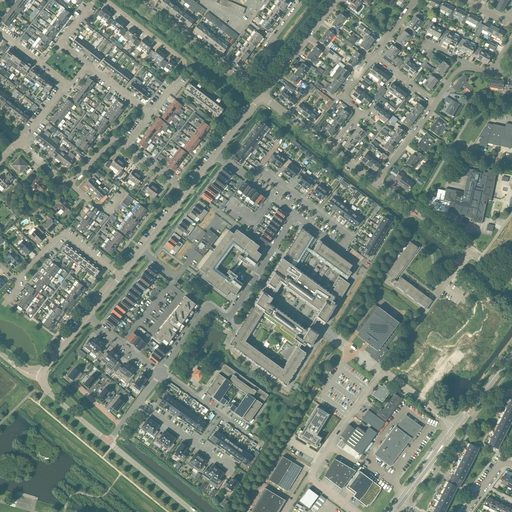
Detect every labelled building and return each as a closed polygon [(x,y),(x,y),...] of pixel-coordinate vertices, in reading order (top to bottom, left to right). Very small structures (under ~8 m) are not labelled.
[(24,0),(18,0),(17,1),(26,8),(27,9),(30,4),(24,0)] [(165,9),(170,3),(166,0),(163,0),(160,5),(165,9)] [(359,7),(361,4),(356,0),(351,0),(349,2),(354,6),(352,8),(358,13),(361,9),(359,7)] [(441,4),(442,4),(440,3),(440,2),(436,0),(428,0),(427,4),(436,9),(436,10),(439,11),(440,9),(439,9),(442,5),(441,4)] [(23,12),(26,8),(17,1),(14,5),(21,11),(23,12)] [(283,11),(286,6),(279,1),(276,6),(283,11)] [(455,10),(453,9),(454,8),(443,2),(442,4),(441,4),(442,5),(439,9),(440,9),(450,14),(447,18),(450,20),(453,15),(455,10)] [(170,13),(175,6),(170,3),(165,9),(170,13)] [(499,4),(497,8),(503,12),(505,7),(499,4)] [(19,13),(21,11),(14,5),(11,9),(21,17),(22,15),(19,13)] [(61,14),(68,19),(71,15),(64,9),(65,9),(61,6),(60,7),(60,8),(58,11),(61,14)] [(174,17),(180,10),(175,6),(170,13),(174,17)] [(279,16),(283,11),(276,6),(272,11),(279,16)] [(102,19),(107,12),(103,8),(101,11),(98,9),(90,20),(93,22),(97,17),(97,16),(98,15),(102,19)] [(468,16),(466,15),(466,13),(456,8),(455,10),(453,15),(463,20),(461,24),(464,25),(466,21),(468,16)] [(19,19),(21,17),(11,9),(8,14),(15,19),(17,17),(19,19)] [(43,10),(41,12),(42,13),(43,14),(46,16),(47,17),(48,18),(50,16),(45,11),(43,10)] [(179,21),(185,14),(180,10),(174,17),(179,21)] [(275,21),(279,16),(272,11),(268,16),(275,21)] [(108,25),(112,20),(110,18),(112,15),(107,12),(102,19),(106,22),(105,23),(108,25)] [(13,22),(15,19),(8,14),(4,18),(14,26),(15,24),(13,22)] [(65,23),(68,19),(61,14),(57,18),(65,23)] [(184,25),(190,18),(185,14),(179,21),(184,25)] [(336,20),(342,25),(346,19),(348,21),(350,19),(345,14),(343,16),(340,14),(336,20)] [(466,21),(476,26),(475,27),(478,28),(482,21),(479,20),(480,19),(470,14),(468,16),(466,21)] [(413,19),(411,22),(418,27),(420,29),(424,24),(423,24),(425,21),(424,20),(417,15),(415,17),(414,17),(413,17),(413,18),(413,19)] [(271,26),(275,21),(268,16),(264,21),(265,21),(271,26)] [(14,26),(4,18),(1,22),(8,28),(7,28),(10,31),(13,27),(15,29),(16,29),(17,28),(14,26)] [(61,28),(65,23),(57,18),(54,22),(61,28)] [(115,29),(121,22),(116,18),(114,22),(112,20),(108,25),(110,27),(111,26),(115,29)] [(190,18),(184,25),(189,28),(195,22),(190,18)] [(338,30),(342,25),(336,20),(332,25),(334,28),(333,30),(338,34),(340,32),(338,30)] [(267,31),(271,26),(265,21),(264,21),(261,25),(259,24),(257,27),(263,31),(265,29),(267,31)] [(58,32),(61,28),(54,22),(51,27),(58,32)] [(121,35),(125,30),(123,29),(125,25),(121,22),(115,29),(120,32),(119,33),(121,35)] [(407,26),(409,28),(408,31),(414,36),(416,33),(415,32),(418,27),(411,22),(409,24),(408,24),(407,25),(407,26)] [(433,36),(437,28),(438,26),(433,23),(430,22),(426,29),(429,30),(427,33),(433,36)] [(491,35),(495,27),(486,22),(484,26),(481,24),(477,30),(478,31),(474,37),(478,39),(482,30),(491,35)] [(51,27),(48,24),(45,29),(48,31),(47,31),(55,36),(58,32),(51,27)] [(198,35),(203,28),(198,24),(193,31),(198,35)] [(360,25),(358,27),(363,32),(366,34),(368,36),(369,35),(370,33),(370,32),(366,29),(365,29),(361,26),(360,25)] [(495,27),(491,35),(500,39),(504,32),(495,27)] [(203,39),(208,32),(203,28),(198,35),(203,39)] [(442,38),(446,30),(443,29),(442,30),(437,28),(433,36),(438,39),(440,36),(442,38)] [(125,30),(121,35),(124,37),(123,38),(128,41),(129,39),(134,32),(130,29),(127,32),(125,30)] [(449,44),(453,36),(450,35),(450,33),(450,32),(449,32),(446,30),(442,38),(445,39),(444,42),(449,44)] [(51,41),(55,36),(47,31),(44,35),(51,41)] [(323,36),(330,41),(334,35),(328,31),(323,36)] [(403,31),(400,36),(407,42),(409,39),(410,37),(411,38),(412,38),(413,38),(414,36),(408,31),(406,33),(403,31)] [(135,46),(139,41),(136,39),(139,36),(134,32),(129,39),(133,43),(132,44),(135,46)] [(208,42),(213,36),(208,32),(203,39),(208,42)] [(252,37),(259,43),(263,38),(256,32),(252,37)] [(347,41),(337,33),(335,36),(345,44),(347,41)] [(366,34),(362,39),(364,41),(370,46),(375,40),(369,35),(368,36),(366,34)] [(48,45),(51,41),(44,35),(41,40),(48,45)] [(347,41),(353,45),(357,40),(351,35),(347,41)] [(213,46),(218,39),(213,36),(208,42),(213,46)] [(330,41),(323,36),(319,42),(325,46),(326,46),(328,48),(332,42),(330,41)] [(403,46),(407,42),(400,36),(396,41),(398,43),(396,45),(403,50),(405,48),(403,46)] [(458,46),(462,39),(459,37),(457,36),(457,38),(453,36),(449,44),(454,47),(456,45),(458,46)] [(77,37),(72,44),(76,47),(76,48),(82,40),(81,40),(77,37)] [(218,50),(223,43),(224,41),(220,37),(218,39),(213,46),(218,50)] [(255,48),(259,43),(252,37),(248,42),(255,48)] [(142,50),(148,43),(143,39),(141,42),(139,41),(135,46),(137,47),(138,47),(142,50)] [(465,53),(469,45),(464,42),(465,40),(462,39),(458,46),(461,48),(460,50),(465,53)] [(45,49),(48,45),(41,40),(38,44),(45,49)] [(82,40),(76,48),(80,51),(86,44),(82,40)] [(364,41),(360,46),(366,51),(370,46),(364,41)] [(251,52),(255,48),(248,42),(244,47),(251,52)] [(475,55),(478,47),(480,45),(479,44),(477,47),(476,46),(476,45),(471,42),(470,43),(469,45),(465,53),(471,56),(472,53),(475,55)] [(148,56),(152,51),(150,49),(152,46),(148,43),(142,50),(147,53),(146,54),(148,56)] [(223,43),(218,50),(223,54),(228,47),(223,43)] [(41,54),(45,49),(38,44),(34,48),(41,54)] [(86,53),(90,47),(86,44),(80,51),(85,54),(86,53)] [(392,46),(388,51),(396,56),(399,52),(401,53),(403,50),(396,45),(395,47),(394,48),(392,46)] [(89,57),(94,50),(90,47),(86,53),(85,54),(89,57)] [(248,57),(251,52),(244,47),(241,52),(248,57)] [(311,53),(317,58),(322,52),(315,47),(311,53)] [(481,62),(485,54),(487,51),(481,49),(478,47),(475,55),(477,56),(476,59),(481,62)] [(4,57),(2,59),(4,60),(7,62),(9,60),(13,55),(14,52),(10,49),(5,56),(4,57)] [(156,60),(161,53),(157,49),(154,53),(152,51),(148,56),(151,58),(151,57),(156,60)] [(93,61),(99,53),(94,50),(89,57),(93,61)] [(392,61),(396,56),(388,51),(385,56),(392,61)] [(7,62),(7,63),(11,66),(13,63),(19,56),(14,52),(13,55),(9,60),(7,62)] [(244,62),(248,57),(241,52),(237,57),(244,62)] [(351,58),(358,62),(362,57),(356,52),(351,58)] [(99,53),(93,61),(98,64),(103,57),(99,53)] [(156,60),(154,62),(159,65),(161,67),(162,66),(166,61),(163,60),(166,56),(161,53),(156,60)] [(313,63),(317,58),(311,53),(307,58),(313,63)] [(485,54),(481,62),(487,65),(491,57),(485,54)] [(13,63),(11,66),(15,69),(18,66),(23,59),(19,56),(13,63)] [(106,57),(101,64),(105,68),(111,61),(106,57)] [(233,62),(231,65),(234,67),(234,66),(236,64),(240,67),(244,62),(237,57),(233,62)] [(353,68),(358,62),(351,58),(347,63),(353,68)] [(18,66),(15,69),(20,72),(27,62),(23,59),(18,66)] [(407,72),(414,63),(410,59),(403,68),(403,69),(405,71),(406,71),(407,72)] [(166,61),(162,66),(164,68),(165,67),(169,71),(175,63),(170,60),(168,63),(166,61)] [(111,61),(105,68),(109,71),(114,64),(111,61)] [(438,66),(445,72),(445,71),(449,66),(442,61),(438,66)] [(27,62),(20,72),(20,73),(24,76),(26,73),(32,66),(27,62)] [(414,63),(407,72),(410,74),(411,76),(412,75),(412,76),(419,67),(417,65),(415,62),(414,63)] [(114,64),(109,71),(113,74),(119,67),(114,64)] [(298,69),(304,74),(309,68),(302,64),(298,69)] [(339,66),(335,72),(336,72),(339,74),(345,79),(349,73),(343,69),(343,68),(340,66),(339,66)] [(374,66),(369,73),(374,77),(379,70),(374,66)] [(433,69),(431,72),(434,74),(437,77),(439,74),(441,76),(445,72),(438,66),(435,70),(434,70),(433,69)] [(119,67),(113,74),(118,78),(123,70),(119,67)] [(30,82),(37,72),(32,69),(27,76),(25,78),(30,82)] [(300,80),(304,74),(298,69),(294,75),(300,80)] [(123,70),(118,78),(122,81),(128,74),(123,70)] [(374,77),(372,78),(377,82),(379,80),(381,78),(384,74),(379,70),(374,77)] [(36,83),(41,76),(37,72),(30,82),(34,85),(36,83)] [(345,79),(339,74),(336,72),(332,77),(334,80),(341,84),(345,79)] [(427,80),(434,86),(438,81),(435,79),(437,77),(434,74),(431,72),(428,74),(430,76),(427,80)] [(128,74),(122,81),(127,84),(132,77),(128,74)] [(377,82),(376,83),(377,84),(379,85),(381,82),(384,84),(389,77),(384,74),(381,78),(379,80),(377,82)] [(474,88),(466,81),(468,78),(464,74),(452,88),(458,93),(461,90),(460,89),(463,86),(470,92),(474,88)] [(296,85),(300,80),(294,75),(290,80),(296,85)] [(40,86),(45,79),(41,76),(36,83),(40,86)] [(85,83),(93,88),(96,84),(89,78),(85,83)] [(133,92),(140,82),(136,78),(128,88),(133,92)] [(44,89),(49,82),(45,79),(40,86),(44,89)] [(330,85),(336,90),(337,90),(341,84),(334,80),(330,85)] [(427,80),(423,85),(430,91),(434,86),(427,80)] [(491,80),(490,87),(503,89),(503,92),(503,94),(506,95),(506,92),(507,85),(504,84),(504,82),(491,80)] [(49,82),(44,89),(49,92),(54,85),(49,82)] [(137,95),(142,88),(140,86),(142,83),(140,82),(133,92),(137,95)] [(190,82),(184,90),(187,93),(193,85),(190,82)] [(82,87),(89,93),(90,92),(93,88),(85,83),(82,87)] [(287,83),(285,87),(289,91),(292,93),(295,89),(292,87),(287,83)] [(328,83),(324,89),(326,90),(332,95),(336,90),(330,85),(328,83)] [(392,83),(387,90),(392,94),(397,87),(392,83)] [(193,85),(187,93),(190,95),(196,87),(193,85)] [(357,99),(362,92),(357,88),(355,86),(354,88),(356,90),(352,95),(357,99)] [(79,91),(86,97),(89,93),(82,87),(79,91)] [(141,98),(149,88),(147,87),(145,90),(142,88),(137,95),(141,98)] [(196,87),(190,95),(193,97),(199,89),(196,87)] [(397,87),(392,94),(397,98),(402,91),(397,87)] [(149,88),(141,98),(146,102),(151,95),(152,96),(154,92),(149,88)] [(199,89),(193,97),(196,99),(202,91),(199,89)] [(76,95),(76,96),(78,97),(83,101),(86,97),(79,91),(79,92),(76,95)] [(198,101),(204,93),(202,91),(196,99),(198,101)] [(402,91),(397,98),(402,102),(407,95),(402,91)] [(285,103),(290,96),(286,94),(284,92),(279,98),(285,103)] [(358,97),(357,99),(362,103),(366,96),(367,96),(362,92),(358,97)] [(201,103),(207,95),(204,93),(198,101),(201,103)] [(4,94),(0,98),(0,101),(3,104),(8,97),(4,94)] [(204,106),(210,98),(207,95),(201,103),(204,106)] [(76,96),(72,100),(75,102),(79,106),(83,101),(78,97),(76,96)] [(290,96),(285,103),(291,107),(296,101),(290,96)] [(325,96),(323,98),(327,102),(325,105),(328,107),(333,102),(332,101),(330,99),(325,96)] [(366,96),(362,103),(367,106),(372,100),(372,99),(370,97),(369,98),(367,96),(366,96)] [(7,110),(14,102),(10,98),(3,107),(7,110)] [(207,108),(213,100),(210,98),(204,106),(207,108)] [(445,100),(444,101),(449,104),(444,112),(445,112),(455,118),(462,107),(449,99),(446,98),(445,100)] [(63,104),(71,109),(74,110),(76,107),(74,106),(74,105),(67,99),(63,104)] [(14,102),(7,110),(12,114),(18,105),(16,103),(17,101),(15,100),(14,102)] [(171,104),(171,105),(178,111),(182,113),(183,113),(184,112),(180,109),(182,106),(175,100),(171,104)] [(210,110),(216,102),(213,100),(207,108),(210,110)] [(119,101),(115,106),(122,111),(125,107),(119,101)] [(212,112),(219,104),(216,102),(210,110),(212,112)] [(417,103),(413,108),(420,113),(424,108),(423,108),(422,107),(423,105),(419,102),(417,103)] [(67,114),(71,109),(63,104),(60,108),(67,114)] [(122,111),(115,106),(113,104),(109,108),(119,116),(122,111)] [(219,104),(212,112),(216,115),(222,106),(221,106),(219,104)] [(301,114),(306,108),(301,104),(296,110),(301,114)] [(16,117),(23,108),(18,105),(12,114),(16,117)] [(171,105),(168,109),(172,112),(176,115),(177,112),(181,115),(182,113),(178,111),(171,105)] [(375,105),(370,112),(375,116),(380,109),(375,105)] [(222,106),(216,115),(218,117),(225,109),(222,106)] [(20,120),(27,111),(23,108),(16,117),(20,120)] [(60,108),(57,112),(64,118),(64,117),(66,119),(69,116),(67,114),(60,108)] [(106,112),(106,113),(108,115),(115,120),(116,120),(119,116),(109,108),(106,112)] [(307,118),(312,112),(306,108),(301,114),(307,118)] [(338,115),(345,120),(349,114),(346,112),(344,111),(341,108),(336,114),(339,115),(338,115)] [(416,118),(420,113),(413,108),(410,113),(416,118)] [(165,113),(165,114),(172,119),(176,122),(177,120),(173,117),(174,117),(176,115),(172,112),(168,109),(165,113)] [(380,109),(375,116),(380,120),(385,113),(380,109)] [(312,112),(307,118),(312,123),(317,117),(317,116),(318,115),(319,114),(317,112),(314,110),(313,111),(312,111),(312,112)] [(27,111),(20,120),(25,124),(31,115),(27,111)] [(77,121),(78,122),(80,120),(86,112),(84,111),(82,114),(77,121)] [(63,120),(64,118),(57,112),(54,117),(61,122),(63,124),(65,122),(63,120)] [(103,117),(105,119),(110,123),(112,124),(115,120),(108,115),(106,113),(103,117)] [(385,113),(380,120),(385,123),(390,117),(385,113)] [(412,123),(416,118),(410,113),(406,118),(412,123)] [(165,114),(161,118),(169,124),(171,121),(175,123),(176,122),(172,119),(165,114)] [(332,119),(334,121),(340,126),(345,120),(338,115),(336,118),(334,116),(332,119)] [(54,117),(50,121),(57,127),(58,126),(59,126),(60,127),(63,125),(60,123),(61,122),(54,117)] [(100,121),(100,122),(107,127),(110,123),(105,119),(103,117),(100,121)] [(436,120),(429,129),(438,136),(442,130),(444,131),(446,128),(444,126),(442,125),(445,121),(440,117),(437,121),(436,120)] [(158,125),(166,131),(167,129),(165,127),(167,124),(158,118),(155,122),(158,125)] [(409,128),(412,123),(406,118),(402,123),(409,128)] [(336,131),(340,126),(334,121),(330,126),(336,131)] [(97,126),(104,131),(107,127),(100,122),(97,126)] [(165,132),(166,131),(158,125),(155,122),(152,126),(159,132),(160,133),(162,130),(165,132)] [(196,123),(207,132),(210,128),(203,122),(201,124),(197,122),(196,123)] [(267,125),(266,126),(261,122),(258,126),(265,132),(267,134),(270,129),(268,128),(269,127),(267,125)] [(204,136),(207,132),(196,123),(194,125),(198,128),(196,131),(204,136)] [(485,128),(479,137),(481,138),(479,146),(487,147),(487,143),(511,148),(511,124),(506,123),(505,127),(494,124),(494,125),(487,124),(486,128),(485,128)] [(93,130),(98,134),(100,135),(104,131),(97,126),(93,130)] [(148,131),(159,139),(161,140),(162,139),(161,138),(157,135),(159,132),(152,126),(148,131)] [(258,126),(255,130),(262,136),(265,132),(258,126)] [(332,136),(336,131),(330,126),(326,132),(324,135),(327,138),(330,135),(332,136)] [(358,127),(354,132),(358,135),(361,137),(362,138),(363,139),(366,136),(367,136),(368,134),(370,132),(362,126),(360,129),(358,127)] [(93,130),(92,128),(88,133),(95,138),(98,134),(93,130)] [(395,133),(401,138),(405,133),(399,128),(395,133)] [(204,136),(196,131),(194,133),(190,130),(189,132),(200,141),(204,136)] [(260,139),(262,136),(255,130),(251,134),(259,140),(260,139)] [(41,132),(36,140),(40,143),(46,136),(48,132),(46,131),(43,134),(41,132)] [(86,131),(82,135),(92,143),(95,138),(88,133),(86,131)] [(148,131),(145,135),(148,138),(152,141),(155,142),(157,140),(158,141),(159,139),(148,131)] [(46,136),(40,143),(44,147),(48,142),(50,139),(48,138),(51,134),(49,133),(48,132),(46,136)] [(197,145),(200,141),(189,132),(188,134),(191,137),(190,139),(197,145)] [(354,132),(351,137),(352,138),(357,142),(358,143),(360,140),(361,141),(363,139),(362,138),(361,137),(358,135),(354,132)] [(395,133),(391,138),(397,143),(401,138),(395,133)] [(256,144),(259,140),(251,134),(248,138),(256,144)] [(424,136),(417,146),(425,153),(430,146),(431,147),(433,144),(432,143),(430,141),(432,138),(427,134),(425,137),(424,136)] [(82,135),(79,139),(79,140),(81,141),(82,141),(89,147),(92,143),(82,135)] [(150,143),(152,141),(148,138),(145,135),(142,139),(145,142),(153,148),(154,146),(150,143)] [(48,142),(44,147),(49,150),(57,139),(55,137),(52,141),(50,139),(48,142)] [(182,137),(180,139),(183,141),(194,149),(197,145),(190,139),(188,142),(182,137)] [(353,147),(357,142),(351,137),(347,142),(353,147)] [(248,138),(245,142),(255,150),(256,151),(259,147),(256,144),(248,138)] [(394,148),(397,143),(391,138),(387,143),(394,148)] [(57,139),(49,150),(53,153),(57,148),(58,146),(59,146),(57,144),(59,141),(57,139)] [(152,150),(153,148),(145,142),(142,139),(138,144),(146,150),(148,147),(152,150)] [(89,147),(82,141),(81,141),(79,140),(75,144),(78,147),(79,146),(85,151),(89,147)] [(190,154),(194,149),(183,141),(181,142),(183,144),(181,146),(190,154)] [(252,154),(255,150),(245,142),(242,147),(252,154)] [(349,152),(353,147),(347,142),(343,147),(349,152)] [(390,153),(394,148),(387,143),(383,148),(390,153)] [(53,153),(51,155),(55,158),(61,151),(64,148),(62,146),(59,149),(57,148),(53,153)] [(252,154),(242,147),(239,151),(247,156),(250,152),(252,154)] [(61,151),(55,158),(60,162),(66,154),(64,153),(67,150),(64,148),(61,151)] [(173,150),(184,158),(187,154),(180,148),(178,151),(174,148),(173,150)] [(180,163),(184,158),(173,150),(171,151),(174,153),(172,156),(173,157),(180,163)] [(273,159),(270,163),(274,166),(283,155),(276,150),(271,157),(273,159)] [(239,151),(236,154),(244,160),(247,156),(239,151)] [(64,165),(73,154),(70,152),(67,156),(66,154),(60,162),(64,165)] [(366,154),(361,161),(366,164),(371,158),(372,156),(368,152),(366,154)] [(424,157),(417,152),(414,156),(412,155),(406,163),(414,169),(415,168),(417,169),(419,165),(418,164),(420,162),(421,162),(424,157)] [(73,154),(64,165),(69,169),(74,161),(72,160),(75,156),(73,154)] [(236,155),(233,159),(238,163),(238,164),(240,165),(242,166),(246,162),(244,160),(236,154),(236,155)] [(283,155),(274,166),(279,169),(282,165),(284,167),(289,160),(283,155)] [(180,163),(173,157),(171,159),(167,156),(166,158),(177,167),(180,163)] [(20,174),(28,166),(19,157),(11,166),(20,174)] [(115,169),(121,161),(116,158),(112,163),(109,161),(105,166),(108,169),(111,166),(115,169)] [(174,171),(177,167),(166,158),(165,160),(168,163),(166,166),(174,171)] [(371,158),(366,164),(368,166),(371,168),(376,162),(371,158)] [(286,169),(283,173),(287,176),(296,165),(289,160),(284,167),(286,169)] [(113,172),(116,175),(116,174),(118,171),(120,173),(118,176),(120,178),(124,173),(122,171),(126,165),(121,161),(121,162),(115,169),(113,172)] [(321,162),(318,166),(324,170),(327,167),(321,162)] [(376,162),(371,168),(376,172),(381,166),(376,162)] [(296,165),(287,176),(291,180),(295,175),(297,177),(302,170),(296,165)] [(228,179),(232,174),(224,167),(220,172),(228,179)] [(431,203),(431,205),(435,206),(434,211),(435,211),(442,212),(447,213),(447,214),(447,213),(470,218),(470,219),(471,219),(471,218),(473,219),(472,222),(481,224),(481,223),(482,218),(483,218),(483,217),(482,217),(486,202),(485,201),(486,199),(491,200),(491,199),(492,193),(492,192),(493,186),(494,186),(494,185),(495,179),(496,172),(497,172),(494,171),(488,170),(487,173),(465,168),(463,176),(467,177),(465,187),(463,193),(461,193),(461,192),(461,193),(446,189),(445,189),(445,191),(443,191),(438,190),(436,198),(433,197),(432,200),(431,203)] [(132,182),(138,174),(133,171),(129,176),(127,175),(122,181),(125,182),(127,183),(129,180),(132,182)] [(301,186),(310,176),(303,171),(298,178),(300,179),(297,183),(301,186)] [(29,180),(35,174),(32,172),(26,178),(29,180)] [(225,183),(228,179),(220,172),(216,177),(226,184),(225,183)] [(408,191),(413,184),(404,177),(405,175),(400,172),(395,178),(400,181),(398,184),(408,191)] [(14,179),(9,174),(7,177),(6,179),(2,175),(0,177),(0,184),(5,189),(10,184),(10,183),(14,179)] [(138,174),(132,182),(135,184),(133,187),(137,191),(141,186),(139,184),(143,178),(138,174)] [(48,190),(42,184),(44,182),(38,176),(30,184),(36,190),(37,189),(43,195),(48,190)] [(89,181),(84,185),(88,189),(95,182),(92,178),(91,178),(89,176),(87,179),(89,181)] [(310,176),(301,186),(302,187),(302,188),(305,190),(309,186),(311,188),(315,183),(316,181),(310,176)] [(222,189),(226,184),(216,177),(216,178),(217,178),(214,182),(222,189)] [(92,193),(99,185),(95,182),(88,189),(92,193)] [(219,194),(222,189),(214,182),(210,187),(209,186),(219,194)] [(242,194),(248,186),(244,183),(238,190),(242,193),(242,194)] [(314,190),(311,194),(315,197),(316,197),(322,189),(324,186),(320,183),(318,185),(316,184),(312,189),(314,190)] [(143,188),(140,193),(142,194),(144,196),(146,193),(149,195),(155,187),(150,184),(147,188),(145,190),(143,188)] [(96,197),(103,189),(99,185),(92,193),(96,197)] [(218,194),(219,194),(209,186),(205,191),(214,198),(217,193),(218,194)] [(248,187),(248,186),(242,194),(246,197),(252,189),(251,189),(248,187)] [(322,189),(316,197),(320,201),(322,198),(323,197),(325,199),(329,194),(331,191),(324,186),(322,189)] [(155,187),(149,195),(154,199),(152,202),(154,204),(158,199),(155,197),(160,191),(155,187)] [(103,189),(96,197),(100,201),(107,193),(108,191),(105,188),(103,189)] [(250,200),(256,192),(252,189),(246,197),(247,197),(250,199),(250,200)] [(210,203),(214,198),(205,191),(201,196),(202,197),(205,199),(206,200),(210,203)] [(256,193),(256,192),(250,200),(254,203),(260,195),(260,196),(256,193)] [(259,206),(265,198),(260,195),(254,203),(254,204),(255,203),(259,206)] [(331,200),(327,206),(331,209),(336,201),(337,201),(338,199),(334,196),(332,198),(330,200),(331,200)] [(63,218),(70,211),(67,208),(69,207),(66,204),(62,199),(56,204),(57,205),(53,208),(61,215),(63,218)] [(336,201),(331,209),(335,212),(341,204),(342,202),(338,199),(337,201),(336,201)] [(203,209),(205,206),(199,201),(193,208),(204,217),(207,212),(203,209)] [(341,204),(335,212),(339,215),(345,207),(346,205),(342,202),(341,204)] [(139,205),(136,209),(145,216),(146,214),(145,213),(147,211),(139,205)] [(345,207),(339,215),(343,218),(349,210),(350,208),(346,205),(345,207)] [(89,210),(97,217),(101,212),(92,206),(89,210)] [(201,221),(204,217),(193,208),(188,216),(194,221),(197,218),(201,221)] [(349,210),(343,218),(347,221),(353,213),(354,211),(350,208),(349,210)] [(143,218),(145,216),(136,209),(133,214),(140,219),(141,217),(143,218)] [(283,219),(286,215),(278,209),(275,213),(283,219)] [(94,221),(97,217),(89,210),(86,215),(94,221)] [(353,213),(347,221),(351,224),(357,217),(357,216),(358,214),(354,211),(353,213)] [(280,223),(283,219),(275,213),(272,217),(281,224),(281,223),(280,223)] [(49,233),(57,225),(53,221),(55,219),(50,214),(48,217),(50,219),(43,227),(49,233)] [(133,214),(129,218),(138,225),(140,223),(138,222),(140,219),(133,214)] [(357,217),(351,224),(355,227),(359,222),(360,223),(361,220),(363,218),(358,214),(357,216),(357,217)] [(91,225),(94,221),(86,215),(82,219),(91,225)] [(190,224),(192,221),(186,216),(180,224),(191,232),(194,228),(190,224)] [(384,217),(381,216),(379,221),(381,222),(389,227),(392,222),(386,219),(387,218),(384,217)] [(278,227),(281,224),(272,217),(273,218),(270,222),(278,228),(278,227)] [(136,227),(138,225),(129,218),(126,222),(129,225),(134,228),(135,226),(136,227)] [(87,230),(91,225),(82,219),(79,223),(87,230)] [(132,230),(134,228),(129,225),(126,222),(123,227),(131,234),(133,231),(132,230)] [(275,232),(278,228),(270,222),(269,222),(270,222),(267,226),(275,232)] [(381,222),(378,226),(386,231),(389,227),(381,222)] [(84,234),(87,230),(79,223),(76,227),(84,234)] [(187,236),(191,232),(180,224),(174,231),(181,236),(183,233),(187,236)] [(38,244),(44,238),(41,235),(45,232),(39,226),(36,228),(37,229),(30,236),(38,244)] [(272,236),(275,232),(267,226),(267,227),(264,230),(273,237),(272,236)] [(384,236),(386,231),(378,226),(376,231),(384,236)] [(130,235),(131,234),(123,227),(120,231),(127,237),(129,235),(130,235)] [(312,323),(314,325),(317,319),(320,321),(324,325),(337,305),(336,305),(338,301),(339,301),(349,284),(346,282),(338,276),(328,293),(297,270),(316,240),(311,236),(312,235),(301,228),(285,254),(287,255),(284,260),(282,259),(266,285),(271,288),(271,289),(274,291),(272,294),(273,295),(275,292),(276,293),(281,284),(319,312),(315,318),(312,323)] [(209,249),(213,252),(215,250),(211,247),(218,237),(211,232),(209,230),(201,240),(193,250),(195,252),(203,257),(209,249)] [(259,247),(237,230),(236,230),(233,234),(228,231),(199,270),(204,273),(201,278),(226,296),(229,292),(235,296),(242,285),(235,279),(237,277),(231,273),(229,270),(226,273),(231,277),(234,279),(230,284),(212,270),(218,262),(220,264),(229,252),(227,250),(232,243),(248,255),(245,259),(239,256),(237,258),(240,261),(246,265),(248,262),(254,267),(261,255),(256,251),(259,247)] [(270,241),(273,237),(264,230),(264,231),(265,231),(262,235),(270,241)] [(113,236),(121,242),(123,240),(122,239),(124,237),(116,231),(113,236)] [(381,240),(384,236),(376,231),(373,235),(381,240)] [(178,241),(181,238),(174,233),(169,241),(179,249),(183,245),(178,241)] [(267,245),(270,241),(262,235),(261,235),(262,235),(259,239),(267,245)] [(373,235),(370,239),(378,244),(381,240),(373,235)] [(120,244),(121,242),(113,236),(110,240),(117,246),(118,243),(120,244)] [(27,255),(33,249),(28,244),(30,242),(25,237),(23,240),(24,241),(19,246),(27,255)] [(376,249),(378,244),(370,239),(368,238),(365,243),(368,244),(376,249)] [(115,248),(117,246),(110,240),(106,244),(115,251),(116,249),(115,248)] [(176,253),(179,249),(169,241),(163,248),(169,253),(172,250),(176,253)] [(319,256),(326,246),(321,242),(319,241),(312,251),(319,256)] [(408,244),(406,247),(415,254),(419,249),(411,243),(409,245),(408,244)] [(63,253),(69,245),(66,244),(65,245),(60,251),(63,253)] [(113,253),(115,251),(106,244),(103,249),(110,254),(112,252),(113,253)] [(365,248),(373,253),(376,249),(368,244),(365,248)] [(69,245),(63,253),(65,255),(66,255),(71,247),(69,245)] [(326,261),(332,250),(326,246),(319,256),(326,261)] [(71,247),(66,255),(68,257),(74,249),(71,247)] [(370,258),(373,253),(365,248),(363,247),(360,251),(361,252),(362,253),(364,255),(365,254),(370,258)] [(406,247),(402,253),(411,259),(415,254),(406,247)] [(74,249),(68,257),(70,258),(70,259),(76,251),(74,249)] [(332,266),(339,255),(332,250),(326,261),(332,266)] [(76,251),(70,259),(72,260),(78,252),(76,251)] [(15,267),(21,261),(13,252),(7,258),(5,260),(9,264),(11,262),(15,267)] [(402,253),(398,258),(407,265),(411,259),(402,253)] [(339,271),(346,260),(339,255),(332,266),(339,271)] [(84,257),(78,265),(80,266),(86,259),(84,257)] [(398,258),(394,263),(403,270),(407,265),(398,258)] [(82,268),(88,260),(86,259),(80,266),(82,268)] [(346,260),(339,271),(344,275),(348,278),(351,273),(349,271),(352,265),(346,260)] [(49,267),(57,273),(60,269),(52,262),(49,267)] [(90,262),(84,270),(86,271),(92,264),(90,262)] [(394,263),(390,269),(399,275),(402,272),(403,270),(394,263)] [(92,264),(86,271),(88,273),(89,273),(94,265),(92,264)] [(94,265),(89,273),(91,275),(97,267),(94,265)] [(154,278),(158,273),(149,266),(145,271),(154,278)] [(49,267),(45,271),(53,277),(57,273),(49,267)] [(99,268),(93,276),(95,278),(101,270),(99,268)] [(389,273),(387,275),(389,276),(395,281),(399,275),(390,269),(388,272),(389,273)] [(45,271),(42,275),(50,282),(53,277),(45,271)] [(145,271),(142,275),(143,276),(150,282),(154,278),(145,271)] [(42,275),(39,280),(47,286),(50,282),(42,275)] [(142,276),(139,281),(147,288),(151,283),(150,282),(143,276),(142,276)] [(389,276),(385,281),(391,285),(391,284),(394,286),(397,282),(395,281),(389,276)] [(397,282),(394,286),(399,290),(406,281),(403,279),(402,280),(400,278),(397,282)] [(39,280),(36,284),(44,290),(47,286),(39,280)] [(135,285),(135,286),(142,292),(143,293),(143,292),(147,288),(139,281),(135,285)] [(406,281),(399,290),(405,294),(411,285),(406,281)] [(75,287),(83,293),(87,289),(78,283),(75,287)] [(32,288),(38,293),(40,294),(44,290),(36,284),(32,288)] [(130,289),(139,296),(142,292),(135,286),(134,285),(130,289)] [(410,298),(416,289),(411,285),(405,294),(410,298)] [(32,288),(30,286),(27,291),(35,297),(38,293),(32,288)] [(80,298),(83,293),(75,287),(72,291),(80,298)] [(130,289),(126,294),(127,295),(135,301),(139,296),(130,289)] [(415,302),(421,293),(416,289),(410,298),(415,302)] [(27,291),(24,295),(32,301),(35,297),(27,291)] [(77,302),(80,298),(72,291),(68,296),(77,302)] [(273,295),(272,294),(270,297),(267,295),(262,292),(254,305),(255,306),(254,309),(252,308),(236,334),(237,335),(246,341),(250,335),(254,329),(255,327),(258,322),(259,321),(262,316),(264,317),(266,318),(273,323),(274,324),(275,325),(273,330),(290,343),(291,343),(293,338),(295,339),(295,340),(296,341),(299,343),(298,345),(300,347),(301,345),(304,347),(306,345),(310,348),(318,334),(311,329),(314,325),(312,323),(309,328),(309,327),(307,331),(270,304),(273,299),(272,298),(273,295)] [(421,293),(415,302),(420,305),(427,297),(421,293)] [(29,306),(32,301),(24,295),(20,299),(29,306)] [(127,295),(123,299),(132,306),(136,302),(135,301),(127,295)] [(73,306),(77,302),(68,296),(65,300),(73,306)] [(188,298),(188,299),(185,296),(183,299),(182,299),(179,304),(177,306),(175,309),(174,309),(172,312),(170,315),(169,315),(167,317),(167,318),(165,320),(165,321),(163,323),(162,324),(160,326),(160,327),(158,329),(157,329),(158,329),(153,336),(155,338),(156,338),(161,342),(166,346),(169,343),(171,340),(171,339),(173,337),(173,336),(176,333),(175,333),(178,330),(177,330),(180,327),(182,324),(184,321),(186,318),(188,315),(188,314),(190,312),(191,311),(193,308),(193,307),(195,305),(192,302),(188,298)] [(427,297),(420,305),(426,310),(432,302),(429,300),(430,299),(427,297)] [(25,310),(29,306),(20,299),(17,304),(25,310)] [(120,304),(119,304),(127,310),(128,311),(132,306),(123,299),(120,304)] [(70,310),(73,306),(65,300),(62,304),(70,310)] [(449,309),(444,326),(460,331),(468,307),(451,302),(447,301),(445,308),(449,309)] [(67,315),(70,310),(62,304),(60,307),(59,306),(58,306),(57,307),(59,308),(65,313),(67,315)] [(118,304),(115,308),(119,311),(123,315),(127,310),(119,304),(118,304)] [(59,308),(57,307),(55,305),(53,307),(55,309),(53,311),(61,318),(65,313),(59,308)] [(375,305),(356,330),(359,332),(357,335),(369,345),(364,350),(371,355),(370,356),(378,363),(388,350),(386,348),(403,326),(375,305)] [(115,308),(111,312),(112,313),(120,319),(123,315),(119,311),(115,308)] [(488,317),(479,332),(495,341),(507,319),(492,310),(489,308),(485,315),(488,317)] [(58,322),(61,318),(53,311),(50,315),(58,322)] [(112,314),(108,318),(117,325),(121,320),(120,319),(112,313),(112,314)] [(55,326),(58,322),(50,315),(47,320),(55,326)] [(113,330),(117,325),(108,318),(104,323),(107,325),(113,330)] [(52,330),(55,326),(47,320),(43,324),(52,330)] [(137,336),(137,337),(133,334),(127,341),(131,345),(138,336),(137,336)] [(252,346),(246,341),(237,335),(236,338),(234,337),(229,345),(232,347),(232,346),(234,347),(233,348),(286,387),(306,354),(299,348),(300,347),(298,345),(297,347),(296,346),(296,347),(286,363),(283,368),(278,364),(276,364),(272,360),(270,359),(265,356),(264,355),(259,351),(258,350),(253,347),(252,346)] [(135,348),(142,340),(138,336),(131,345),(132,344),(135,347),(135,348)] [(86,344),(84,347),(91,352),(92,350),(99,341),(95,337),(93,340),(91,339),(86,344)] [(142,340),(135,348),(139,351),(146,344),(142,340)] [(92,350),(91,352),(97,356),(98,357),(99,355),(104,349),(101,347),(104,344),(99,341),(92,350)] [(462,351),(451,367),(466,376),(482,353),(466,343),(464,341),(459,349),(462,351)] [(423,351),(412,365),(427,375),(442,355),(428,344),(425,342),(420,348),(423,351)] [(155,350),(162,356),(163,356),(166,352),(159,346),(155,350)] [(106,352),(100,359),(102,361),(106,364),(106,365),(108,363),(115,354),(111,350),(108,354),(106,352)] [(152,354),(151,354),(152,354),(159,360),(162,356),(155,350),(152,354)] [(106,365),(105,366),(109,370),(112,372),(113,370),(114,371),(120,364),(118,363),(119,363),(117,361),(120,357),(115,354),(108,363),(106,365)] [(152,354),(149,358),(156,365),(160,361),(159,360),(152,354)] [(120,364),(114,371),(115,372),(116,372),(115,373),(117,375),(118,374),(122,377),(124,375),(131,366),(127,363),(125,366),(123,364),(121,365),(120,364)] [(247,382),(245,381),(243,380),(241,382),(240,381),(243,377),(226,365),(225,365),(224,366),(220,371),(231,378),(229,381),(218,374),(216,378),(209,388),(208,388),(205,392),(211,397),(212,395),(213,396),(212,397),(219,402),(224,406),(225,404),(227,405),(226,406),(227,407),(228,408),(229,406),(230,407),(229,409),(233,412),(234,413),(242,418),(243,417),(244,417),(243,419),(248,423),(252,419),(259,408),(262,404),(252,397),(254,395),(264,402),(267,397),(268,395),(267,394),(252,384),(249,388),(245,385),(247,382)] [(122,377),(121,379),(125,382),(127,383),(128,384),(135,376),(132,374),(136,369),(131,366),(124,375),(122,377)] [(74,368),(68,376),(73,380),(76,377),(79,379),(82,374),(74,368)] [(199,379),(203,373),(197,369),(193,375),(199,379)] [(91,376),(84,384),(89,389),(93,385),(94,387),(100,380),(93,374),(91,376)] [(134,384),(133,386),(140,392),(142,389),(147,384),(145,382),(148,379),(141,374),(139,377),(139,376),(135,380),(136,380),(134,383),(134,384)] [(391,390),(384,385),(382,387),(380,385),(372,395),(382,403),(391,390)] [(105,388),(98,397),(103,401),(105,398),(107,400),(112,394),(113,392),(114,392),(107,386),(105,389),(105,388)] [(163,399),(160,403),(164,406),(170,398),(171,397),(167,394),(166,395),(165,396),(164,395),(162,398),(163,399)] [(377,415),(376,415),(377,416),(385,422),(402,399),(395,394),(383,410),(381,409),(380,411),(378,413),(377,415)] [(114,403),(111,407),(117,412),(118,412),(120,410),(119,409),(124,403),(123,403),(125,401),(118,395),(113,402),(114,403)] [(170,398),(164,406),(169,410),(175,401),(170,398)] [(175,401),(169,410),(173,413),(179,405),(180,403),(176,400),(175,401)] [(179,405),(173,413),(178,416),(183,408),(185,406),(180,403),(179,405)] [(374,404),(369,411),(376,416),(385,423),(385,422),(377,416),(376,415),(377,415),(378,413),(380,411),(381,409),(374,404)] [(183,408),(178,416),(182,419),(188,411),(189,410),(185,406),(183,408)] [(317,408),(299,437),(315,447),(321,438),(317,436),(316,435),(328,415),(317,408)] [(378,431),(385,423),(376,416),(369,411),(368,410),(362,419),(378,431)] [(188,411),(182,419),(187,422),(192,414),(188,411)] [(192,414),(187,422),(191,425),(197,417),(198,416),(193,413),(192,414)] [(510,423),(511,419),(511,416),(505,413),(502,419),(510,423)] [(422,428),(405,415),(396,427),(395,426),(374,454),(390,467),(408,443),(409,444),(412,440),(413,441),(415,441),(415,439),(417,438),(416,437),(415,436),(422,428)] [(197,417),(191,425),(195,428),(201,420),(197,417)] [(143,421),(139,426),(141,428),(140,429),(146,433),(146,432),(154,421),(153,420),(150,418),(149,419),(148,418),(145,422),(143,421)] [(195,428),(195,429),(199,432),(203,426),(205,427),(207,424),(206,423),(207,422),(202,419),(201,420),(195,428)] [(507,429),(510,423),(502,419),(499,425),(507,429)] [(154,421),(146,432),(152,436),(154,437),(158,432),(156,430),(159,426),(157,424),(157,423),(154,421)] [(349,425),(341,436),(344,438),(344,439),(343,440),(342,441),(343,442),(361,455),(362,452),(377,433),(370,427),(365,433),(357,427),(355,430),(349,425)] [(504,436),(507,429),(499,425),(495,432),(504,436)] [(159,434),(154,441),(156,442),(162,446),(163,444),(170,435),(171,434),(170,433),(167,431),(167,432),(164,431),(161,435),(159,434)] [(216,432),(211,440),(215,443),(221,435),(216,432)] [(500,442),(504,436),(495,432),(492,438),(500,442)] [(221,435),(215,443),(219,446),(225,438),(226,436),(222,433),(221,435)] [(163,444),(162,446),(167,450),(169,452),(175,445),(172,443),(176,438),(173,437),(174,436),(171,434),(170,435),(163,444)] [(225,438),(219,446),(224,449),(229,441),(230,441),(231,439),(226,436),(225,438)] [(497,449),(500,442),(492,438),(489,445),(497,449)] [(229,441),(224,449),(228,452),(234,444),(230,441),(229,441)] [(234,444),(228,452),(233,455),(238,447),(240,446),(235,442),(234,444)] [(175,452),(173,455),(178,458),(182,461),(188,453),(185,451),(188,447),(185,446),(186,445),(183,443),(183,444),(181,443),(175,452)] [(467,450),(476,454),(479,448),(470,444),(467,450)] [(238,447),(233,455),(237,459),(243,451),(238,447)] [(243,451),(237,459),(242,462),(247,454),(249,452),(244,449),(243,451)] [(472,460),(476,454),(467,450),(464,456),(472,460)] [(247,454),(242,462),(246,465),(252,457),(253,455),(249,452),(247,454)] [(190,456),(185,463),(187,464),(193,468),(194,466),(201,457),(201,456),(197,453),(197,454),(195,453),(192,457),(190,456)] [(194,466),(193,468),(198,472),(199,471),(202,473),(206,467),(203,465),(207,461),(204,459),(205,458),(201,456),(201,457),(194,466)] [(469,467),(472,460),(464,456),(461,463),(469,467)] [(287,492),(301,469),(282,457),(268,481),(287,492)] [(341,490),(355,471),(335,459),(334,459),(328,469),(324,477),(341,490)] [(466,473),(469,467),(461,463),(458,469),(466,473)] [(203,473),(202,475),(210,480),(211,479),(218,469),(219,468),(217,467),(215,465),(214,466),(212,465),(210,468),(208,466),(203,473)] [(211,479),(210,480),(217,486),(219,484),(224,477),(222,476),(224,473),(222,472),(222,471),(219,468),(218,469),(211,479)] [(454,476),(455,476),(462,480),(463,480),(466,473),(458,469),(454,476)] [(377,485),(358,471),(357,472),(346,488),(345,487),(345,488),(354,494),(353,496),(353,497),(360,504),(361,502),(365,506),(366,507),(368,505),(369,505),(380,490),(379,490),(381,488),(377,485)] [(506,486),(510,478),(505,475),(504,477),(501,482),(501,483),(506,486)] [(449,482),(457,487),(460,488),(464,480),(463,480),(462,480),(455,476),(455,477),(454,477),(453,479),(451,478),(449,482)] [(228,478),(223,486),(225,488),(225,489),(230,493),(232,491),(239,482),(238,482),(238,481),(235,478),(234,479),(232,478),(230,480),(228,478)] [(449,482),(446,489),(454,493),(457,487),(449,482)] [(278,511),(285,501),(264,488),(251,511),(249,511),(248,511),(278,511)] [(451,499),(454,493),(446,489),(442,495),(451,499)] [(308,490),(299,501),(309,508),(318,496),(313,492),(312,493),(308,490)] [(442,495),(439,501),(448,505),(451,499),(442,495)] [(490,508),(494,500),(488,497),(484,505),(490,508)] [(495,511),(499,503),(494,500),(490,508),(495,511)] [(444,511),(448,505),(439,501),(436,508),(444,511)] [(497,511),(501,511),(505,506),(499,503),(495,511),(497,511)]
